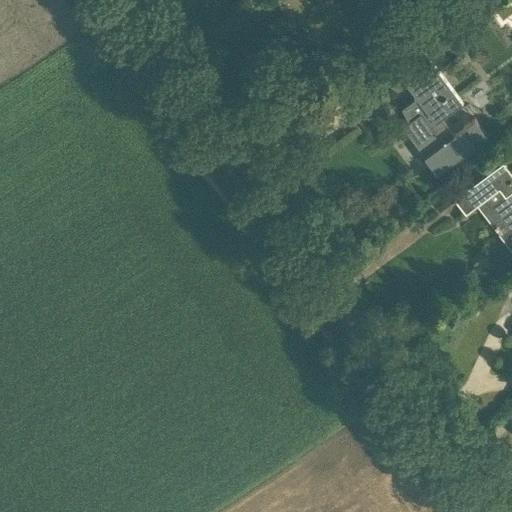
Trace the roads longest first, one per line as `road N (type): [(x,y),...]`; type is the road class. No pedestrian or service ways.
road 1 (residential): [(490,511),(238,174)]
road 2 (residential): [(238,174),(109,0)]
road 3 (residential): [(392,54),(238,174)]
